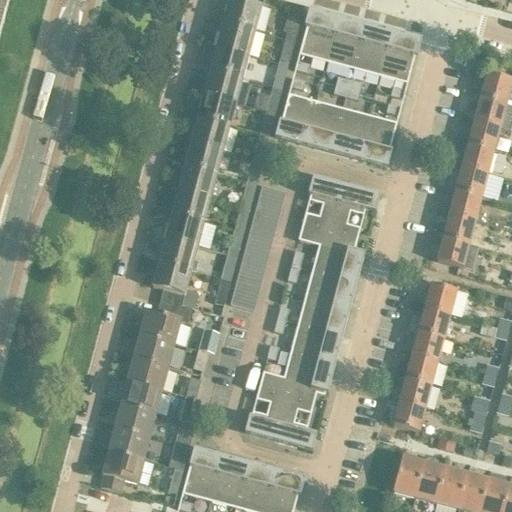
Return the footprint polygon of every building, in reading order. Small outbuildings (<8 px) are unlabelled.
[(232,0),(228,0),(222,24),(255,33),(262,8),(232,0)] [(295,44),(297,36),(304,7),(291,4),(284,32),(287,33),(285,41),(295,44)] [(326,63),(338,20),(310,13),(299,56),(326,63)] [(353,70),(364,28),(338,20),(326,63),(353,70)] [(222,24),(216,48),(249,57),(255,33),(222,24)] [(380,77),(391,35),(364,28),(353,70),(380,77)] [(391,35),(380,77),(407,85),(419,42),(391,35)] [(278,65),(288,68),(295,44),(285,41),(278,65)] [(216,48),(209,72),(242,81),(249,57),(216,48)] [(288,68),(278,65),(272,89),(282,92),(288,68)] [(307,76),(309,68),(297,65),(295,73),(307,76)] [(236,105),(242,81),(209,72),(203,96),(236,105)] [(511,81),(486,74),(480,98),(506,105),(511,82),(511,81)] [(338,80),(336,88),(347,92),(350,84),(338,80)] [(302,94),(304,85),(293,82),(290,90),(302,94)] [(350,84),(347,92),(359,95),(362,87),(350,84)] [(345,100),(347,92),(336,88),(333,96),(345,100)] [(403,100),(404,97),(405,92),(393,88),(391,97),(403,100)] [(282,92),(272,89),(266,113),(276,116),(282,92)] [(359,95),(347,92),(345,100),(357,103),(359,95)] [(304,144),(316,102),(289,94),(277,137),(304,144)] [(203,96),(196,120),(230,129),(236,105),(203,96)] [(511,122),(511,106),(506,105),(480,98),(473,121),(500,128),(510,131),(511,122)] [(331,152),(343,109),(316,102),(304,144),(331,152)] [(387,114),(399,117),(401,109),(389,105),(387,114)] [(358,159),(370,116),(343,109),(331,152),(358,159)] [(276,116),(266,113),(259,137),(269,139),(276,116)] [(370,116),(358,159),(385,167),(397,124),(370,116)] [(196,120),(190,144),(223,153),(230,129),(196,120)] [(473,121),(467,145),(493,152),(500,128),(473,121)] [(269,139),(259,137),(253,160),(263,163),(269,139)] [(190,144),(184,168),(217,177),(223,153),(190,144)] [(487,175),(493,152),(467,145),(461,168),(487,175)] [(263,163),(253,160),(246,185),(256,187),(263,163)] [(210,201),(217,177),(184,168),(177,192),(210,201)] [(487,175),(461,168),(455,191),(481,198),(487,175)] [(298,243),(318,248),(325,250),(341,189),(314,181),(308,202),(322,205),(319,217),(305,214),(298,243)] [(246,185),(240,209),(250,212),(256,187),(246,185)] [(262,188),(259,200),(282,206),(286,194),(262,188)] [(379,199),(341,189),(325,250),(360,260),(363,251),(355,249),(360,229),(347,225),(350,213),(374,219),(379,199)] [(448,215),(475,222),(481,198),(455,191),(448,215)] [(177,192),(171,216),(204,225),(210,201),(177,192)] [(259,200),(256,212),(279,218),(282,206),(259,200)] [(250,212),(240,209),(234,233),(243,235),(250,212)] [(256,212),(253,224),(276,230),(279,218),(256,212)] [(442,238),(469,245),(475,222),(448,215),(442,238)] [(171,216),(164,240),(198,249),(204,225),(171,216)] [(273,242),(276,230),(253,224),(249,236),(273,242)] [(234,233),(227,257),(237,260),(243,235),(234,233)] [(249,236),(246,248),(270,254),(273,242),(249,236)] [(469,245),(442,238),(436,262),(462,269),(469,245)] [(164,240),(158,264),(191,273),(198,249),(164,240)] [(246,248),(243,259),(267,265),(270,254),(246,248)] [(318,248),(311,276),(353,287),(360,260),(325,250),(318,248)] [(291,269),(299,271),(303,257),(294,254),(291,269)] [(221,281),(231,283),(237,260),(227,257),(221,281)] [(243,259),(240,271),(264,277),(267,265),(243,259)] [(191,273),(158,264),(151,289),(164,292),(161,304),(184,311),(185,308),(194,311),(198,297),(186,294),(191,273)] [(295,286),(299,271),(291,269),(287,283),(295,286)] [(240,271),(237,283),(260,289),(264,277),(240,271)] [(311,276),(304,302),(346,313),(353,287),(311,276)] [(231,283),(221,281),(214,306),(224,308),(231,283)] [(237,283),(234,294),(257,301),(260,289),(237,283)] [(424,309),(450,316),(456,292),(430,285),(424,309)] [(254,313),(257,301),(234,294),(230,306),(254,313)] [(339,339),(346,313),(304,302),(297,327),(339,339)] [(146,313),(140,337),(175,346),(180,326),(187,328),(192,312),(194,313),(194,311),(185,308),(184,311),(161,304),(157,316),(146,313)] [(417,333),(444,339),(450,316),(424,309),(417,333)] [(276,322),(285,324),(288,312),(280,310),(276,322)] [(497,328),(508,332),(510,324),(499,321),(497,328)] [(282,336),(285,324),(276,322),(273,334),(282,336)] [(506,342),(508,332),(497,328),(483,325),(480,336),(506,342)] [(297,327),(290,353),(332,365),(339,339),(297,327)] [(411,356),(437,363),(444,339),(417,333),(411,356)] [(199,353),(207,355),(212,337),(204,335),(199,353)] [(140,337),(134,360),(169,369),(175,346),(140,337)] [(269,348),(266,361),(274,363),(278,351),(269,348)] [(207,355),(199,353),(194,371),(202,373),(207,355)] [(283,379),(290,381),(326,390),(332,365),(290,353),(283,379)] [(405,379),(431,386),(437,363),(411,356),(405,379)] [(134,360),(127,383),(162,392),(169,369),(134,360)] [(484,375),(496,378),(498,371),(486,368),(484,375)] [(246,433),(274,441),(290,381),(283,379),(262,373),(255,401),(268,404),(265,417),(252,413),(246,433)] [(493,390),(496,378),(484,375),(481,387),(493,390)] [(399,403),(425,410),(431,386),(405,379),(399,403)] [(186,399),(195,401),(200,384),(191,381),(186,399)] [(326,390),(290,381),(274,441),(312,451),(318,430),(293,424),(297,412),(310,416),(316,395),(324,397),(326,390)] [(121,407),(156,416),(162,392),(127,383),(121,407)] [(511,400),(501,397),(499,405),(511,408),(511,404),(511,400)] [(186,399),(180,424),(194,428),(201,403),(195,401),(186,399)] [(474,415),(472,422),(483,425),(485,418),(489,403),(474,399),(470,414),(474,415)] [(425,410),(399,403),(392,427),(419,434),(425,410)] [(508,419),(511,408),(499,405),(496,416),(508,419)] [(121,407),(115,429),(150,439),(156,416),(121,407)] [(483,425),(472,422),(469,432),(480,435),(483,425)] [(180,424),(174,445),(188,449),(194,428),(180,424)] [(115,429),(109,453),(144,462),(150,439),(115,429)] [(439,450),(452,454),(455,445),(442,441),(439,450)] [(489,444),(487,453),(498,455),(500,447),(489,444)] [(182,473),(188,449),(174,445),(168,469),(182,473)] [(466,448),(463,457),(471,459),(473,450),(466,448)] [(122,493),(125,482),(137,486),(144,462),(109,453),(103,476),(105,477),(102,488),(122,493)] [(208,503),(220,460),(192,453),(181,495),(208,503)] [(511,459),(505,457),(502,467),(511,470),(511,459)] [(415,501),(416,497),(424,465),(402,459),(393,495),(415,501)] [(235,510),(247,467),(220,460),(208,503),(235,510)] [(424,465),(416,497),(415,501),(436,506),(445,470),(424,465)] [(247,467),(235,510),(243,511),(263,511),(274,475),(247,467)] [(467,476),(445,470),(436,506),(457,511),(467,476)] [(182,474),(174,472),(168,494),(176,496),(182,474)] [(274,475),(263,511),(292,511),(301,482),(274,475)] [(479,511),(488,482),(467,476),(457,511),(458,511),(479,511)] [(509,487),(488,482),(479,511),(502,511),(507,495),(509,487)] [(511,511),(511,487),(509,487),(507,495),(502,511),(511,511)] [(181,511),(190,511),(192,506),(179,502),(177,511),(181,511)]
